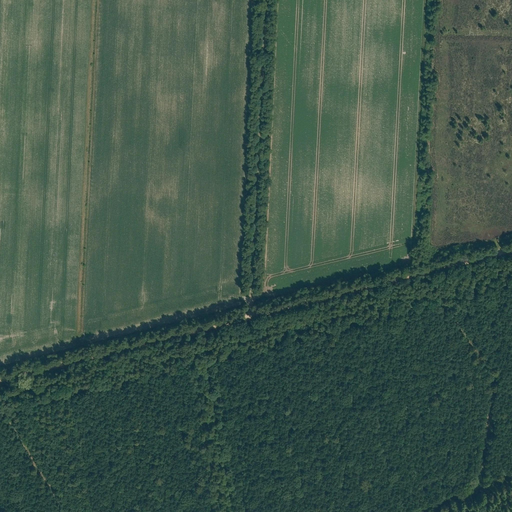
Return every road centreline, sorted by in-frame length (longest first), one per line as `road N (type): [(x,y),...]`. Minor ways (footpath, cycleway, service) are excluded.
road 1 (track): [(511,249),(0,377)]
road 2 (track): [(266,0),(251,313)]
